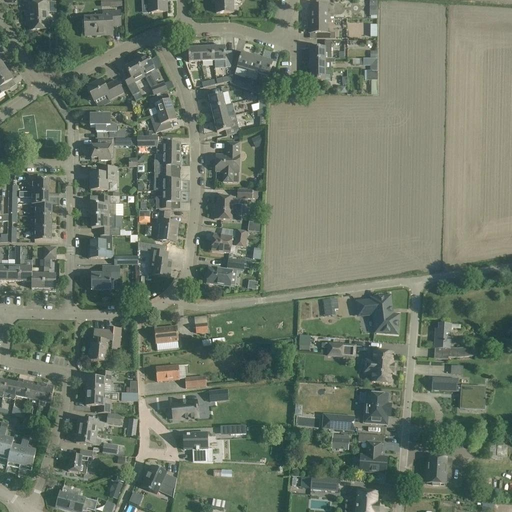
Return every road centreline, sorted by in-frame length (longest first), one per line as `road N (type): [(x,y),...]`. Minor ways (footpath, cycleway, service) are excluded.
road 1 (residential): [(175,296),(194,206),(194,134),(154,32)]
road 2 (residential): [(29,509),(69,375),(13,363),(6,350),(12,313)]
road 3 (unclassified): [(399,511),(418,278)]
road 4 (residential): [(262,299),(418,278)]
road 5 (residential): [(66,314),(70,164)]
road 6 (residential): [(43,87),(154,32)]
